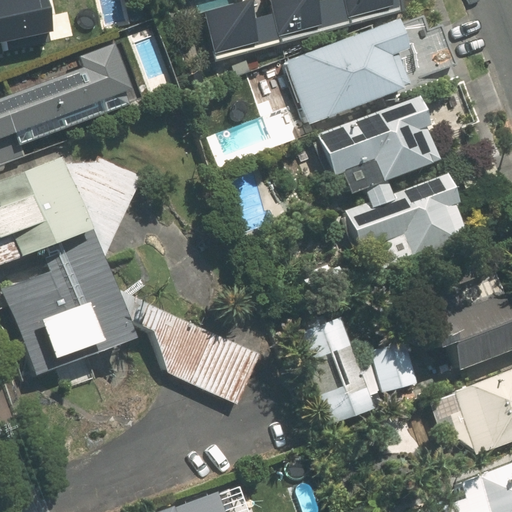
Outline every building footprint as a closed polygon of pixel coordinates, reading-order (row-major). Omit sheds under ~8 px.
[(0,48),(0,44),(50,32),(41,0),(0,0),(0,59),(3,59),(0,48)] [(240,0),(226,0),(190,10),(206,64),(386,13),(382,0),(337,0),(310,8),(308,0),(262,0),(267,15),(247,21),(240,0)] [(401,58),(387,21),(277,61),(302,129),(397,95),(385,64),(401,58)] [(0,97),(0,138),(9,135),(13,147),(128,105),(106,45),(72,57),(76,69),(0,97)] [(377,180),(432,161),(411,100),(309,135),(323,178),(337,173),(344,194),(357,189),(362,204),(382,195),(377,180)] [(138,175),(96,156),(61,159),(0,179),(0,294),(28,377),(109,349),(235,407),(258,356),(104,286),(97,265),(138,175)] [(466,243),(440,176),(340,216),(366,282),(466,243)] [(511,320),(503,295),(418,326),(428,353),(444,348),(454,375),(511,353),(511,320)] [(331,314),(290,329),(326,424),(366,409),(331,314)] [(398,334),(359,347),(378,403),(416,390),(398,334)] [(511,363),(421,398),(440,448),(458,441),(463,454),(511,435),(511,363)] [(421,450),(407,418),(371,434),(385,466),(421,450)] [(511,511),(511,456),(449,482),(455,496),(418,511),(417,511),(511,511)] [(214,511),(208,493),(155,511),(214,511)]
